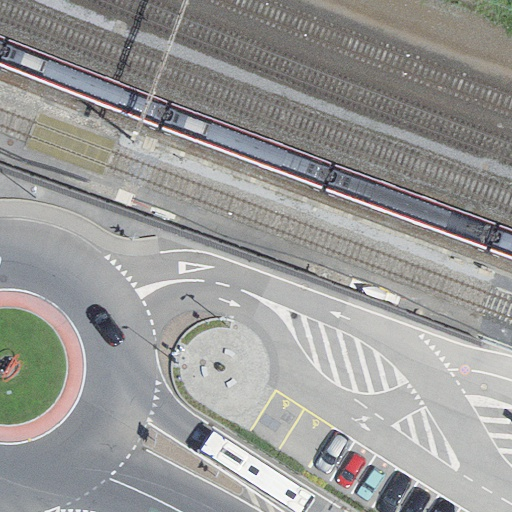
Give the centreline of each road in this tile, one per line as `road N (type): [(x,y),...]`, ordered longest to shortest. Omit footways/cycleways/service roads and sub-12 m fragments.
road 1 (primary): [(308,511),(151,408),(118,365)]
road 2 (primary): [(118,365),(109,330),(74,282),(44,265),(0,258)]
road 3 (primary): [(59,469),(113,482),(175,511)]
road 4 (primary): [(59,469),(101,425),(118,365)]
